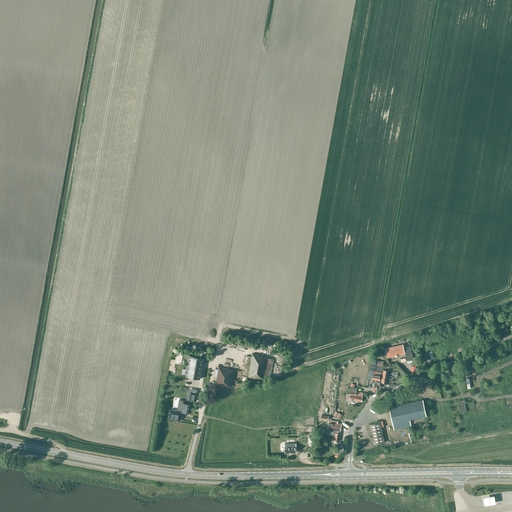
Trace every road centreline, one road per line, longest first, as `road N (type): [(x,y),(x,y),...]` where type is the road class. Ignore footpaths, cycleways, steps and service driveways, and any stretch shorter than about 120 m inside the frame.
road 1 (primary): [(350,474),(186,474),(0,441)]
road 2 (unclassified): [(350,474),(351,429),(374,399),(511,335)]
road 3 (primary): [(511,473),(350,474)]
